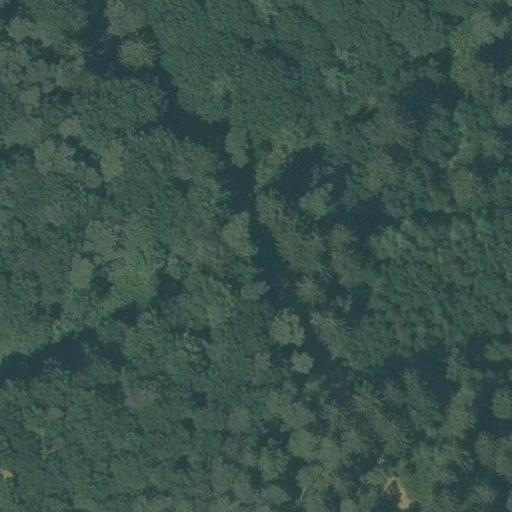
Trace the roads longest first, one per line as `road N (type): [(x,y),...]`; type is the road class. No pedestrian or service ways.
road 1 (track): [(205,138),(403,511)]
road 2 (track): [(131,0),(205,138)]
